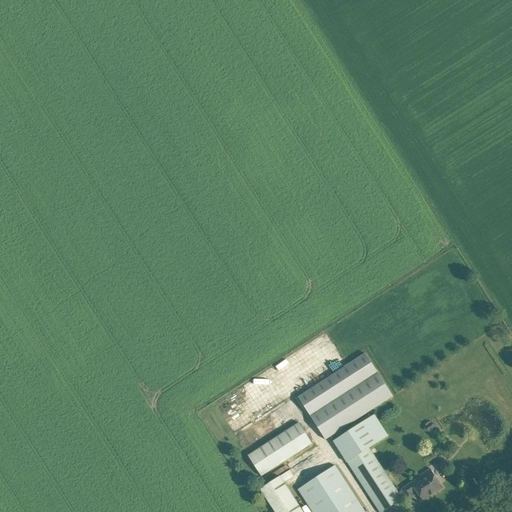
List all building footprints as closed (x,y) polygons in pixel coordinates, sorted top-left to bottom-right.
[(298,396),(326,439),(393,396),(365,353),(298,396)] [(398,492),(369,448),(388,435),(374,414),(333,441),(379,511),(382,511),(406,497),(402,489),(398,492)] [(438,418),(425,424),(429,433),(442,428),(438,418)] [(248,455),(261,476),(312,443),(299,422),(248,455)] [(298,489),(312,511),(365,511),(335,465),(298,489)] [(408,500),(414,496),(412,493),(416,490),(423,501),(443,488),(433,473),(418,483),(415,478),(409,482),(410,484),(402,489),(406,497),(408,500)] [(303,511),(280,476),(260,489),(275,511),(303,511)]
